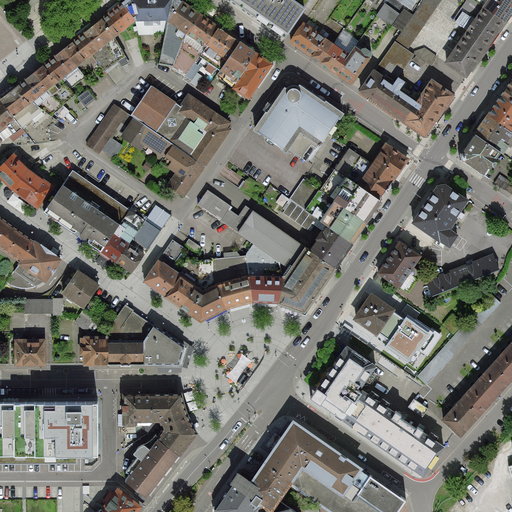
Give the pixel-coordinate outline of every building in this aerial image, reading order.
[(128,0),(121,6),(138,24),(166,22),(181,1),(179,0),(128,0)] [(240,0),(284,32),(302,7),(292,0),(240,0)] [(292,0),(302,7),(304,8),(309,0),(292,0)] [(318,0),(318,1),(365,33),(381,43),(389,49),(423,0),(474,0),(481,4),(483,0),(318,0)] [(511,0),(483,0),(481,4),(505,20),(511,10),(511,0)] [(197,12),(181,1),(166,22),(159,52),(173,61),(184,30),(197,12)] [(481,4),(444,59),(469,75),(505,20),(481,4)] [(121,6),(105,18),(120,36),(138,24),(121,6)] [(218,24),(197,12),(184,30),(173,61),(187,69),(199,51),(218,24)] [(105,18),(91,29),(116,62),(118,64),(125,58),(113,42),(120,36),(105,18)] [(218,24),(199,51),(220,66),(239,39),(218,24)] [(304,24),(290,44),(353,86),(381,43),(365,33),(350,55),(304,24)] [(91,29),(75,41),(93,59),(104,71),(116,62),(91,29)] [(239,39),(220,66),(217,71),(237,85),(259,53),(239,39)] [(75,41),(61,53),(77,72),(93,59),(75,41)] [(377,69),(397,83),(415,55),(396,42),(389,49),(377,69)] [(61,53),(46,64),(61,84),(77,72),(61,53)] [(259,53),(237,85),(233,91),(249,101),(275,63),(259,53)] [(46,64),(33,74),(49,94),(61,84),(46,64)] [(377,69),(360,93),(426,138),(455,96),(432,81),(420,99),(397,83),(377,69)] [(33,74),(17,87),(32,108),(43,114),(59,121),(69,112),(49,94),(33,74)] [(511,80),(500,98),(511,106),(511,80)] [(288,86),(284,85),(256,127),(285,146),(286,144),(306,157),(318,139),(321,141),(342,109),(300,81),(297,84),(291,84),(288,86)] [(151,86),(130,116),(134,119),(173,145),(206,167),(233,127),(189,97),(182,107),(151,86)] [(17,87),(0,99),(0,102),(13,120),(22,132),(43,114),(32,108),(17,87)] [(511,106),(500,98),(486,117),(488,118),(511,135),(511,106)] [(0,102),(0,142),(3,140),(0,136),(0,129),(13,120),(0,102)] [(114,106),(87,145),(101,154),(128,116),(114,106)] [(511,140),(511,135),(488,118),(474,136),(491,149),(504,158),(510,149),(507,147),(511,140)] [(144,143),(164,157),(173,145),(134,119),(123,136),(141,148),(144,143)] [(491,149),(474,136),(457,158),(487,181),(497,169),(483,159),(491,149)] [(410,158),(385,140),(371,160),(396,177),(410,158)] [(206,167),(173,145),(164,157),(162,161),(176,171),(167,185),(185,197),(206,167)] [(371,160),(348,145),(335,165),(383,198),(396,177),(371,160)] [(12,156),(0,167),(0,176),(13,188),(27,169),(12,156)] [(383,198),(335,165),(320,186),(369,218),(383,198)] [(51,187),(27,169),(13,188),(36,206),(51,187)] [(75,172),(46,214),(101,253),(130,211),(75,172)] [(290,197),(304,206),(319,185),(302,173),(287,194),(290,197)] [(511,195),(511,184),(499,176),(493,185),(511,197),(511,195)] [(467,197),(442,180),(414,221),(438,237),(440,235),(449,241),(455,231),(447,225),(467,197)] [(328,223),(354,240),(369,218),(320,186),(319,185),(304,206),(314,214),(328,223)] [(245,211),(211,188),(201,204),(253,239),(262,225),(257,221),(254,225),(241,216),(245,211)] [(304,206),(290,197),(282,208),(307,225),(314,214),(304,206)] [(130,211),(101,253),(117,264),(131,245),(147,223),(130,211)] [(0,247),(21,263),(19,267),(47,285),(62,261),(34,244),(0,217),(0,247)] [(282,273),(278,296),(310,310),(338,264),(311,246),(267,217),(262,225),(253,239),(280,259),(290,266),(282,273)] [(159,230),(147,223),(131,245),(144,254),(159,230)] [(316,233),(317,236),(311,246),(338,264),(354,240),(328,223),(324,228),(321,226),(316,233)] [(200,243),(188,234),(184,240),(196,249),(200,243)] [(184,243),(175,237),(165,253),(171,256),(167,262),(159,258),(145,279),(164,291),(178,270),(170,265),(184,243)] [(245,251),(250,296),(278,296),(282,273),(280,259),(253,239),(245,251)] [(399,241),(378,277),(408,295),(428,259),(399,241)] [(130,273),(144,254),(131,245),(117,264),(130,273)] [(213,280),(225,303),(250,296),(245,251),(213,255),(213,280)] [(481,255),(427,277),(432,290),(498,265),(493,251),(481,255)] [(185,254),(184,264),(178,270),(164,291),(180,303),(195,280),(198,255),(185,254)] [(195,280),(180,303),(199,317),(225,303),(213,280),(213,255),(198,255),(195,280)] [(280,259),(282,273),(290,266),(280,259)] [(99,282),(77,266),(61,286),(83,302),(99,282)] [(425,381),(500,299),(490,290),(415,371),(425,381)] [(396,311),(373,295),(353,324),(377,340),(396,311)] [(143,337),(153,322),(125,301),(107,323),(107,334),(107,336),(126,336),(143,337)] [(95,315),(82,305),(73,317),(85,327),(95,315)] [(451,308),(440,320),(450,330),(462,318),(451,308)] [(431,334),(407,317),(385,347),(409,364),(431,334)] [(178,363),(178,351),(183,341),(154,320),(153,322),(143,337),(143,358),(143,364),(178,363)] [(84,358),(107,358),(107,336),(107,334),(79,333),(79,350),(84,350),(84,358)] [(107,358),(143,358),(143,337),(126,336),(107,336),(107,358)] [(46,340),(15,340),(15,368),(47,367),(46,340)] [(383,368),(349,343),(313,392),(422,471),(444,441),(370,387),(383,368)] [(511,343),(487,371),(510,387),(511,384),(511,343)] [(487,371),(460,402),(482,419),(510,387),(487,371)] [(152,390),(123,391),(123,421),(152,420),(152,415),(152,390)] [(189,408),(181,390),(152,390),(152,415),(158,415),(161,420),(163,419),(189,408)] [(460,402),(440,425),(462,442),(482,419),(460,402)] [(189,408),(163,419),(165,422),(155,432),(180,450),(198,428),(189,408)] [(0,460),(95,459),(95,409),(0,409),(0,460)] [(402,511),(409,502),(294,422),(253,481),(241,473),(215,511),(256,511),(260,507),(269,511),(274,511),(282,501),(291,489),(325,511),(402,511)] [(180,450),(155,432),(154,431),(146,439),(132,448),(137,452),(124,466),(129,469),(124,474),(147,492),(180,450)] [(140,501),(118,484),(113,490),(109,487),(102,496),(105,498),(101,504),(111,511),(131,511),(138,504),(140,501)] [(269,511),(260,507),(256,511),(298,511),(282,501),(274,511),(269,511)]
